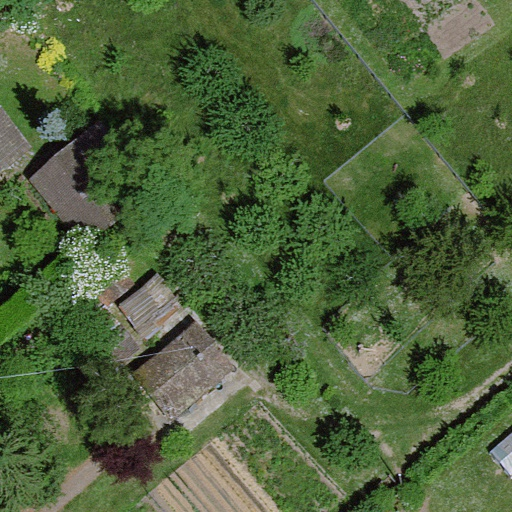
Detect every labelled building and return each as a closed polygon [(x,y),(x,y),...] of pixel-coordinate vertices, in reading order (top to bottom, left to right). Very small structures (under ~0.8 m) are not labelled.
[(91,139),(38,182),(90,246),(134,211),(98,168),(108,161),(91,139)] [(134,291),(123,277),(103,292),(114,306),(134,291)] [(182,313),(157,282),(120,313),(146,344),(182,313)] [(138,353),(107,314),(79,335),(95,355),(79,367),(94,387),(138,353)] [(158,367),(188,408),(230,375),(199,335),(158,367)] [(511,439),(495,455),(511,473),(511,439)]
